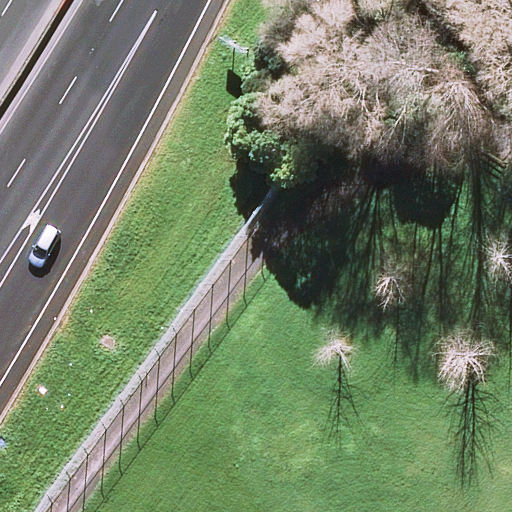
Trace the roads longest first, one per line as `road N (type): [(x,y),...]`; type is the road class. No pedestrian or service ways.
road 1 (trunk): [(181,0),(0,331)]
road 2 (trunk): [(123,0),(0,198)]
